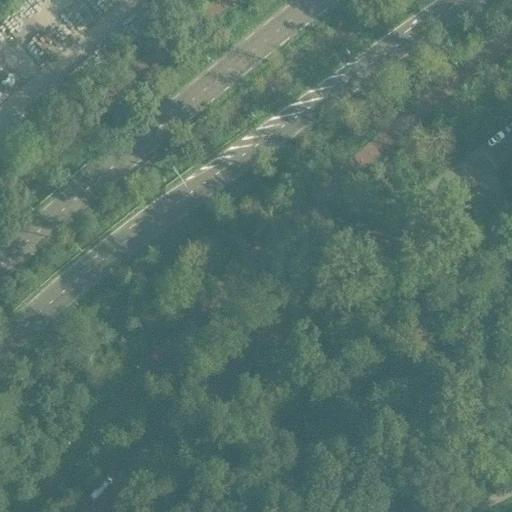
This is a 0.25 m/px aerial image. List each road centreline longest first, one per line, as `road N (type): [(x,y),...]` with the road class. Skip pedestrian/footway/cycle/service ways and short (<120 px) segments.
road 1 (trunk): [(0,351),(119,246),(462,0)]
road 2 (unclassified): [(102,511),(214,380),(511,138)]
road 3 (trunk): [(329,0),(174,119),(0,272)]
road 4 (unknown): [(255,511),(315,449),(411,370),(511,313)]
